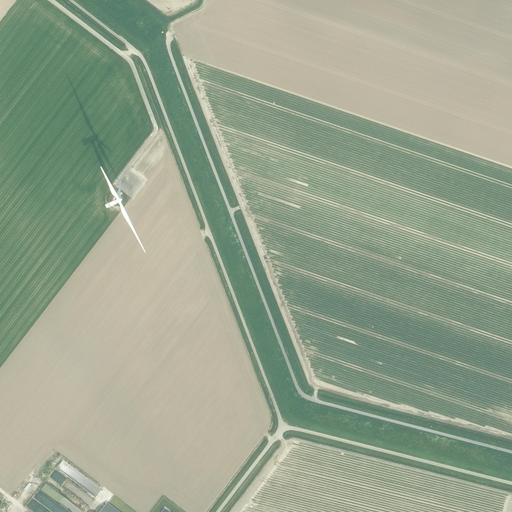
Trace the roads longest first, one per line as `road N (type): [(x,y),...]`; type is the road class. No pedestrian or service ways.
road 1 (track): [(511,452),(300,393),(165,40),(169,32)]
road 2 (unclassified): [(282,425),(142,57),(71,0)]
road 3 (unclassified): [(511,483),(282,425)]
